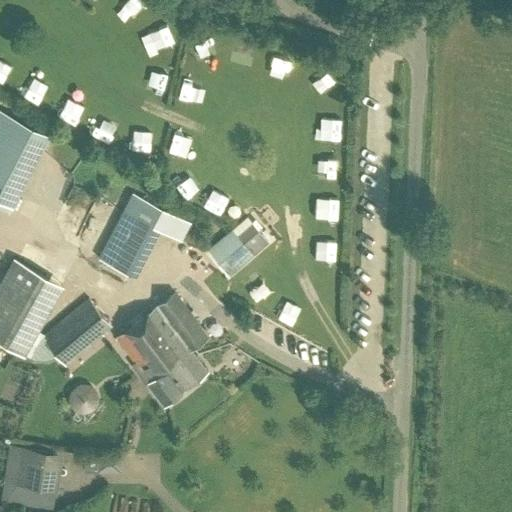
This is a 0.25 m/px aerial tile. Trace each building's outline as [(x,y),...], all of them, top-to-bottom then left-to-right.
[(156,25),(161,46),(177,43),(172,21),(156,25)] [(235,61),(256,64),(259,45),(238,42),(235,61)] [(281,54),(275,73),(291,77),(296,58),(281,54)] [(152,70),(152,89),(170,90),(171,70),(152,70)] [(200,103),(205,85),(187,79),(181,97),(200,103)] [(0,209),(8,214),(10,211),(8,210),(10,206),(12,207),(50,135),(0,108),(0,209)] [(191,222),(169,211),(133,193),(131,192),(97,258),(99,259),(135,277),(159,230),(181,241),(191,222)] [(229,275),(268,241),(246,216),(207,250),(229,275)] [(334,243),(321,242),(320,256),(333,257),(334,243)] [(0,341),(4,344),(25,355),(32,360),(46,360),(57,356),(41,336),(44,335),(38,331),(64,284),(13,256),(4,273),(0,279),(0,341)] [(138,372),(163,405),(207,372),(190,350),(208,337),(174,292),(115,336),(141,370),(138,372)] [(65,366),(112,327),(88,298),(44,335),(41,336),(57,356),(65,366)] [(7,350),(0,363),(0,365),(11,371),(19,357),(7,350)] [(57,491),(57,490),(63,453),(19,445),(12,483),(57,491)]
